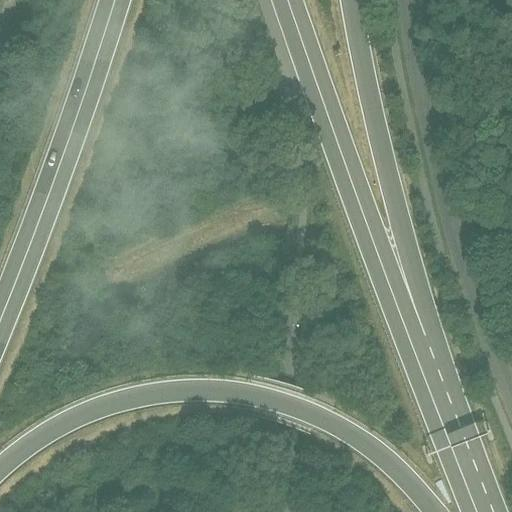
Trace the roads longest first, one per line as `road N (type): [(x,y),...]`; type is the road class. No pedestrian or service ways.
road 1 (primary): [(477,479),(406,319),(289,0)]
road 2 (primary): [(0,466),(59,420),(99,402),(215,383),(282,394),(347,421),(403,462),(448,511)]
road 3 (primary): [(477,479),(405,249),(350,0)]
road 4 (primary): [(0,318),(115,0)]
road 5 (unclassified): [(511,397),(418,77)]
